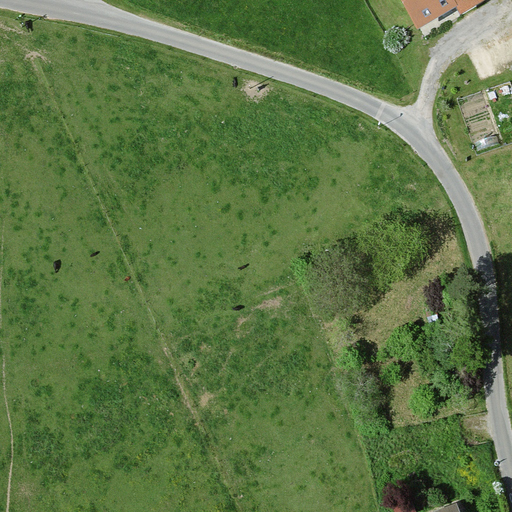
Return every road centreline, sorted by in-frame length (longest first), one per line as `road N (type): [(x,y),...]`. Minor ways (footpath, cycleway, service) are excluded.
road 1 (unclassified): [(511,470),(498,411),(485,252),(470,207),(422,137),(391,114),(314,82),(18,0)]
road 2 (track): [(409,128),(436,60),(454,38),(511,8)]
